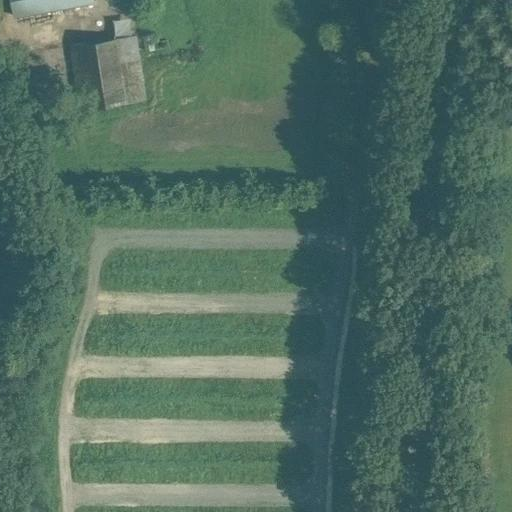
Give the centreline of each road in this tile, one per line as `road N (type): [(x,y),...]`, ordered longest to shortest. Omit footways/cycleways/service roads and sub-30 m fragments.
road 1 (unknown): [(334,511),(377,0)]
road 2 (tertiary): [(418,511),(449,0)]
road 3 (unclassified): [(0,317),(22,238),(0,137)]
